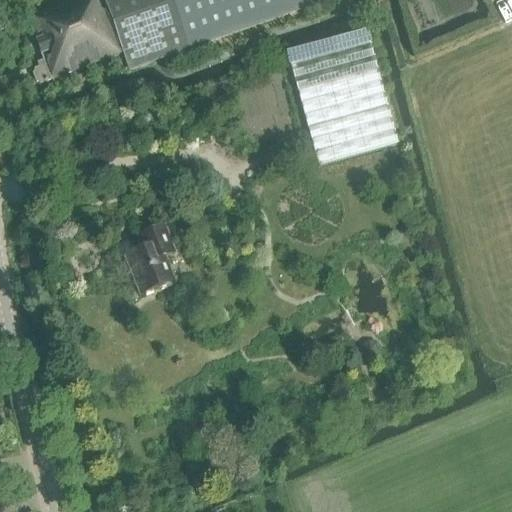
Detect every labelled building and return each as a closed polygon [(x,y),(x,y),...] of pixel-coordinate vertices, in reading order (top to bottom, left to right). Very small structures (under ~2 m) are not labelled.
[(93,0),(78,0),(27,19),(43,61),(36,64),(38,69),(33,71),(34,72),(31,76),(34,83),(38,83),(39,84),(118,55),(102,11),(98,13),(93,0)] [(174,15),(168,0),(133,0),(106,10),(127,69),(187,49),(174,15)] [(168,0),(174,15),(215,0),(168,0)] [(310,0),(215,0),(174,15),(187,49),(313,6),(310,0)] [(369,36),(289,58),(320,170),(400,149),(369,36)] [(125,259),(141,299),(176,285),(166,261),(177,257),(165,228),(137,240),(142,253),(125,259)]
